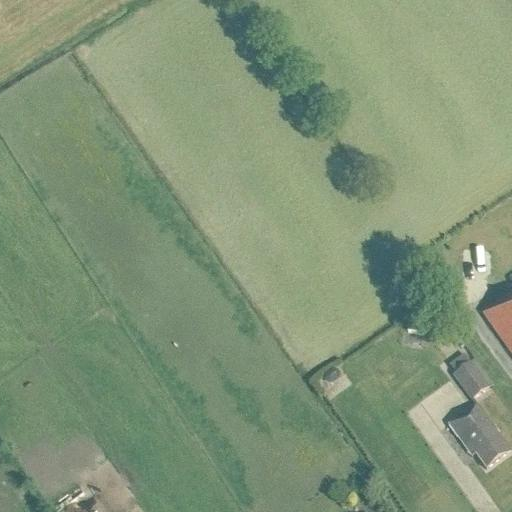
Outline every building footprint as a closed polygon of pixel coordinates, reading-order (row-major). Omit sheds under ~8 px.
[(367,66),(439,182),(511,136),(511,116),(449,15),(367,66)] [(511,244),(511,185),(490,201),(500,215),(494,219),(511,244)] [(468,249),(480,238),(453,207),(440,218),(468,249)] [(511,297),(482,319),(511,359),(511,297)] [(424,329),(441,333),(445,317),(428,313),(424,329)] [(471,403),(492,388),(473,362),(452,378),(471,403)] [(485,473),(510,455),(475,408),(447,428),(466,454),(470,452),(485,473)]
